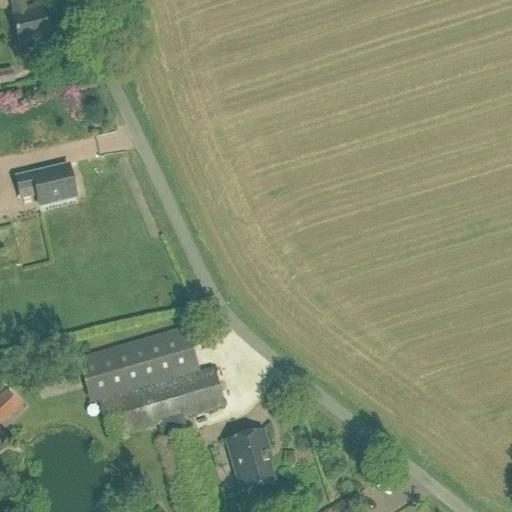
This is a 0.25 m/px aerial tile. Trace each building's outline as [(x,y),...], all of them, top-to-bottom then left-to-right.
[(21,0),(0,0),(0,1),(4,0),(14,0),(17,11),(10,13),(18,46),(32,43),(33,46),(50,42),(41,5),(24,9),(21,0)] [(0,86),(13,84),(11,70),(0,71),(0,86)] [(73,198),(66,168),(13,180),(17,199),(33,196),(36,206),(73,198)] [(96,403),(197,375),(185,330),(76,362),(88,404),(96,402),(96,403)] [(206,369),(227,364),(225,355),(204,360),(206,369)] [(212,370),(197,375),(96,403),(96,404),(107,441),(157,426),(161,442),(156,443),(175,511),(212,511),(190,433),(186,435),(182,419),(222,408),(212,370)] [(0,425),(19,407),(4,392),(0,395),(0,425)] [(272,463),(263,433),(224,444),(239,494),(273,484),(268,464),(272,463)]
